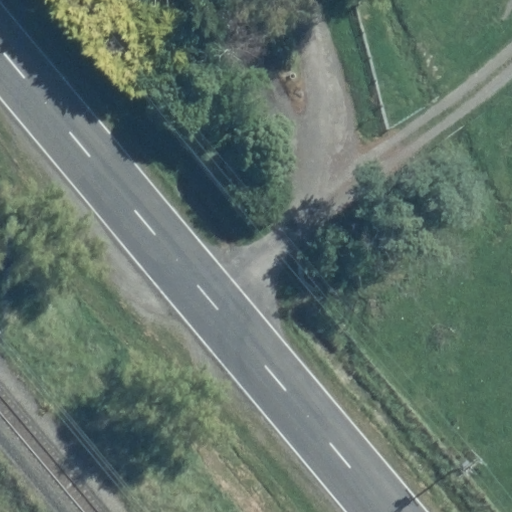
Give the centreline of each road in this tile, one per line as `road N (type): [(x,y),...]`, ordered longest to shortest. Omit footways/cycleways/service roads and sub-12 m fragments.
road 1 (tertiary): [(0,53),(386,511)]
road 2 (track): [(219,314),(313,229),(335,185),(324,0)]
